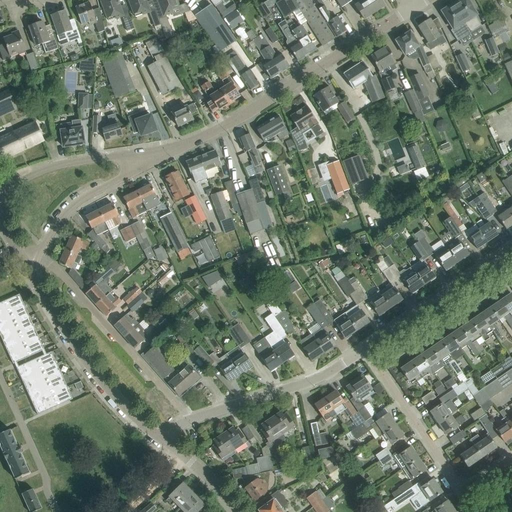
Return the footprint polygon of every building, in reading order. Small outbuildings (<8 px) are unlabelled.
[(105,0),(102,1),(109,21),(123,16),(117,0),(105,0)] [(128,0),(135,17),(150,12),(145,0),(128,0)] [(151,0),(156,13),(161,25),(160,20),(167,17),(166,15),(180,10),(176,0),(151,0)] [(271,14),(267,8),(268,8),(269,8),(270,7),(271,7),(272,7),(272,6),(273,5),(274,4),(275,3),(272,0),(268,0),(257,7),(264,18),(271,14)] [(272,0),(275,3),(284,17),(298,8),(299,8),(295,2),(293,0),(272,0)] [(309,0),(297,0),(295,2),(299,8),(298,8),(322,46),(334,38),(309,0)] [(333,19),(321,1),(320,0),(312,0),(316,6),(335,37),(346,31),(337,17),(333,19)] [(364,19),(374,13),(368,2),(366,0),(355,0),(353,2),(364,19)] [(366,0),(368,2),(374,13),(384,6),(380,0),(366,0)] [(464,21),(462,23),(469,34),(481,26),(475,16),(477,15),(472,8),(466,0),(458,0),(453,4),(464,21)] [(89,2),(75,7),(81,25),(88,22),(89,25),(95,23),(98,33),(99,32),(104,31),(104,30),(101,15),(95,17),(89,2)] [(453,4),(444,10),(442,12),(449,23),(453,29),(451,31),(457,41),(469,34),(462,23),(464,21),(453,4)] [(204,30),(216,46),(220,51),(235,41),(213,8),(197,19),(198,21),(204,30)] [(238,9),(230,13),(234,19),(241,14),(238,9)] [(52,16),(59,36),(61,41),(69,38),(70,42),(81,38),(76,24),(70,26),(64,11),(52,16)] [(154,27),(161,25),(156,13),(150,15),(154,27)] [(129,15),(122,17),(127,32),(134,29),(129,15)] [(418,27),(429,43),(427,44),(430,50),(439,44),(440,46),(446,42),(438,30),(442,28),(438,18),(431,22),(430,20),(426,22),(425,23),(423,22),(420,24),(420,26),(418,27)] [(489,25),(498,45),(511,39),(503,19),(489,25)] [(307,55),(299,42),(289,27),(285,20),(277,25),(287,40),(286,41),(286,42),(286,43),(287,44),(298,61),(307,55)] [(204,30),(198,21),(187,23),(190,33),(204,30)] [(42,22),(29,27),(36,46),(42,44),(46,54),(58,49),(53,35),(48,37),(42,22)] [(289,27),(299,42),(307,55),(317,49),(308,36),(301,26),(297,28),(294,24),(289,27)] [(270,27),(265,31),(273,44),(278,40),(270,27)] [(5,43),(0,45),(0,51),(3,61),(11,58),(10,55),(18,53),(19,56),(26,53),(18,31),(11,33),(12,35),(4,38),(5,43)] [(415,48),(423,67),(426,74),(432,71),(426,58),(421,45),(419,46),(410,32),(397,39),(396,43),(397,43),(405,55),(415,48)] [(277,56),(267,41),(262,34),(257,37),(280,73),(289,67),(281,53),(277,56)] [(280,73),(257,37),(252,40),(266,62),(262,65),(270,79),(280,73)] [(181,85),(166,57),(156,38),(145,44),(152,58),(153,57),(156,62),(147,66),(162,95),(181,85)] [(492,38),(485,41),(491,56),(499,53),(492,38)] [(222,65),(227,61),(220,51),(216,46),(210,50),(222,65)] [(395,62),(387,46),(371,56),(380,71),(379,72),(386,92),(394,89),(388,74),(397,68),(394,63),(395,62)] [(135,91),(120,52),(101,59),(115,98),(135,91)] [(31,71),(39,68),(33,53),(26,55),(31,71)] [(463,54),(455,57),(463,72),(470,69),(463,54)] [(258,85),(259,84),(250,70),(247,71),(237,56),(230,61),(250,90),(253,88),(255,89),(258,87),(258,85)] [(362,62),(343,74),(353,89),(363,82),(372,103),(384,98),(375,75),(372,77),(362,62)] [(225,86),(220,90),(230,105),(235,102),(234,100),(239,97),(232,86),(234,84),(226,70),(218,75),(225,86)] [(409,79),(419,100),(429,96),(419,74),(409,79)] [(225,108),(230,105),(220,90),(215,93),(208,82),(201,86),(209,99),(205,102),(212,113),(218,109),(219,110),(225,106),(225,108)] [(338,103),(328,87),(314,96),(323,112),(338,103)] [(414,113),(421,110),(412,90),(405,93),(414,113)] [(0,94),(0,101),(5,100),(10,112),(17,109),(8,91),(0,94)] [(198,92),(193,95),(197,102),(200,100),(201,97),(198,92)] [(79,94),(79,108),(87,109),(87,95),(79,94)] [(347,122),(355,118),(345,102),(337,107),(347,122)] [(171,113),(178,127),(193,120),(190,115),(197,112),(193,103),(186,106),(171,113)] [(316,120),(307,106),(290,117),(297,128),(290,132),(298,152),(308,148),(302,134),(310,129),(316,138),(324,133),(315,120),(316,120)] [(156,130),(151,115),(148,116),(146,111),(128,117),(134,133),(140,131),(141,136),(156,130)] [(101,128),(106,141),(122,135),(115,114),(108,116),(111,125),(101,128)] [(289,134),(278,116),(256,129),(263,142),(278,133),(281,139),(289,134)] [(73,129),(61,131),(63,147),(84,144),(81,120),(71,121),(73,129)] [(0,160),(43,141),(35,122),(0,138),(0,160)] [(262,164),(249,134),(239,138),(245,153),(248,151),(255,167),(262,164)] [(447,142),(440,145),(443,150),(450,147),(447,142)] [(416,147),(409,150),(416,168),(424,165),(416,147)] [(215,151),(199,157),(205,172),(221,165),(215,151)] [(359,155),(342,161),(345,169),(351,185),(368,179),(359,155)] [(199,157),(185,162),(191,176),(192,176),(195,184),(207,179),(205,172),(199,157)] [(330,163),(326,164),(331,178),(338,197),(344,194),(342,191),(349,188),(339,159),(330,163)] [(401,175),(411,170),(408,163),(398,167),(401,175)] [(276,196),(285,192),(289,191),(280,166),(266,171),(276,196)] [(185,187),(177,171),(165,177),(169,185),(168,185),(169,186),(167,186),(174,201),(188,195),(185,188),(185,187)] [(486,178),(482,172),(476,176),(480,182),(486,178)] [(435,176),(424,181),(426,185),(437,180),(435,176)] [(502,182),(511,196),(511,184),(507,178),(502,182)] [(251,190),(252,192),(257,204),(264,202),(261,192),(257,179),(248,181),(251,190)] [(227,190),(221,192),(225,202),(230,200),(232,206),(240,204),(237,195),(236,195),(232,181),(224,183),(227,190)] [(137,191),(137,192),(147,212),(161,205),(151,185),(137,191)] [(237,195),(240,204),(246,223),(262,218),(257,204),(252,192),(251,190),(237,195)] [(147,212),(137,192),(137,191),(123,198),(133,219),(147,212)] [(225,202),(221,192),(210,196),(223,232),(235,228),(225,202)] [(478,197),(491,216),(497,212),(484,193),(478,197)] [(194,197),(185,201),(194,219),(203,215),(194,197)] [(491,216),(478,197),(467,204),(472,209),(475,207),(485,221),(491,216)] [(112,204),(99,210),(105,222),(109,230),(121,224),(117,216),(118,215),(112,204)] [(99,210),(86,217),(91,229),(93,228),(94,230),(88,235),(97,245),(105,253),(106,254),(110,251),(107,244),(98,235),(109,230),(105,222),(99,210)] [(506,229),(511,225),(511,216),(508,210),(497,217),(506,229)] [(450,217),(451,218),(462,234),(468,229),(457,212),(450,217)] [(177,253),(189,248),(171,213),(160,218),(177,253)] [(454,239),(445,245),(457,263),(469,255),(460,242),(460,243),(457,238),(462,234),(451,218),(443,224),(454,239)] [(138,222),(130,226),(136,238),(138,242),(142,251),(150,247),(138,222)] [(489,223),(479,230),(487,242),(498,235),(489,223)] [(130,226),(120,231),(126,243),(130,241),(136,238),(130,226)] [(477,249),(487,242),(479,230),(468,237),(477,249)] [(72,235),(65,250),(77,255),(80,247),(87,250),(90,243),(72,235)] [(191,245),(194,252),(202,248),(208,262),(219,257),(209,236),(191,245)] [(425,239),(419,242),(427,254),(432,250),(425,239)] [(412,268),(415,273),(424,285),(435,277),(427,265),(423,260),(429,256),(427,254),(419,242),(413,247),(422,261),(412,268)] [(94,252),(99,247),(95,243),(90,247),(94,252)] [(445,271),(457,263),(445,245),(433,253),(445,271)] [(65,250),(59,264),(71,269),(72,265),(77,267),(79,266),(83,257),(77,255),(65,250)] [(164,251),(155,256),(159,263),(168,258),(164,251)] [(237,256),(238,264),(248,262),(247,254),(237,256)] [(388,256),(382,260),(394,277),(399,273),(388,256)] [(327,259),(319,264),(321,268),(330,264),(327,259)] [(390,283),(396,279),(396,278),(395,279),(394,277),(382,260),(376,264),(390,283)] [(108,266),(93,279),(98,284),(113,271),(108,266)] [(415,273),(412,268),(405,272),(405,274),(403,274),(400,275),(399,276),(400,276),(412,293),(424,285),(415,273)] [(73,269),(70,276),(76,283),(82,289),(87,285),(73,269)] [(342,271),(334,277),(338,283),(346,277),(342,271)] [(164,275),(159,280),(162,283),(168,278),(164,275)] [(338,283),(348,297),(350,296),(356,305),(357,305),(362,302),(351,285),(348,281),(346,277),(338,283)] [(223,280),(216,285),(219,289),(226,284),(223,280)] [(106,296),(109,293),(112,291),(103,281),(97,286),(96,285),(86,294),(96,305),(106,296)] [(356,282),(351,285),(362,302),(367,299),(356,282)] [(391,284),(380,292),(382,295),(390,308),(402,300),(391,284)] [(121,299),(127,306),(142,293),(136,286),(121,299)] [(378,291),(367,299),(379,316),(390,308),(382,295),(380,292),(378,291)] [(109,293),(106,296),(96,305),(106,317),(116,308),(114,306),(121,300),(117,296),(114,299),(109,293)] [(148,299),(142,293),(127,306),(126,307),(132,313),(148,299)] [(0,316),(25,305),(20,294),(0,302),(0,316)] [(511,295),(511,294),(501,301),(511,317),(511,295)] [(326,321),(327,321),(332,318),(320,300),(314,303),(315,304),(326,321)] [(511,317),(501,301),(491,308),(499,319),(503,316),(511,329),(511,317)] [(321,325),(324,328),(329,325),(327,321),(326,321),(315,304),(307,309),(319,326),(321,325)] [(0,329),(30,316),(25,305),(0,316),(0,329)] [(356,305),(345,313),(357,331),(369,323),(357,305),(356,305)] [(491,308),(481,314),(491,329),(493,331),(498,339),(502,336),(499,331),(494,322),(499,319),(491,308)] [(194,311),(189,314),(193,320),(198,317),(194,311)] [(279,323),(287,335),(292,331),(291,329),(294,327),(290,320),(290,318),(285,311),(283,311),(275,317),(279,323)] [(337,326),(345,339),(357,331),(345,313),(333,320),(337,326)] [(114,326),(124,337),(139,324),(135,319),(133,321),(127,314),(114,326)] [(493,331),(491,329),(481,314),(471,321),(485,341),(490,338),(487,335),(493,331)] [(35,327),(30,316),(0,329),(0,330),(1,330),(2,333),(1,333),(3,339),(4,341),(35,327)] [(166,319),(150,332),(155,339),(171,326),(166,319)] [(471,321),(461,328),(471,343),(478,353),(483,350),(480,345),(485,341),(471,321)] [(273,326),(281,338),(282,339),(287,335),(279,323),(273,326)] [(144,329),(139,324),(124,337),(134,349),(147,338),(142,331),(144,329)] [(239,324),(233,328),(245,346),(251,342),(239,324)] [(40,339),(35,327),(4,341),(5,342),(6,341),(7,344),(6,344),(8,350),(9,352),(40,339)] [(240,349),(245,346),(233,328),(227,332),(238,347),(227,354),(232,362),(241,374),(252,366),(244,354),(240,349)] [(324,328),(312,336),(324,353),(335,345),(327,333),(324,328)] [(478,353),(471,343),(461,328),(451,335),(461,349),(467,345),(475,356),(478,353)] [(441,342),(451,356),(454,360),(464,353),(461,349),(451,335),(441,342)] [(304,349),(312,361),(324,353),(312,336),(309,337),(307,337),(304,339),(304,341),(305,342),(301,345),(304,349)] [(270,346),(282,364),(294,356),(285,343),(285,344),(282,339),(281,338),(270,346)] [(12,355),(11,355),(13,361),(14,362),(12,363),(13,364),(45,350),(40,339),(9,352),(9,353),(11,352),(12,355)] [(270,372),(282,364),(270,346),(267,342),(256,349),(263,359),(262,359),(270,372)] [(447,359),(451,356),(441,342),(431,348),(439,360),(445,356),(447,359)] [(156,345),(144,356),(179,395),(198,378),(189,366),(188,366),(183,361),(176,368),(156,345)] [(188,357),(194,352),(192,350),(187,345),(182,350),(188,357)] [(221,370),(229,382),(241,374),(232,362),(227,354),(218,360),(212,353),(207,356),(197,346),(192,350),(194,352),(211,371),(211,370),(208,367),(214,361),(217,364),(221,370)] [(431,348),(421,355),(433,373),(443,366),(439,360),(431,348)] [(51,352),(18,367),(20,372),(23,378),(23,379),(57,364),(51,352)] [(421,355),(411,362),(422,378),(428,374),(432,375),(433,373),(421,355)] [(417,382),(422,378),(411,362),(401,369),(409,380),(411,383),(415,380),(417,382)] [(26,382),(25,382),(28,389),(27,389),(28,391),(62,376),(57,364),(23,379),(23,380),(25,379),(26,382)] [(509,386),(511,383),(511,380),(506,372),(501,376),(509,386)] [(67,387),(62,376),(28,391),(29,391),(30,391),(31,393),(30,394),(33,400),(33,401),(34,403),(67,387)] [(504,390),(509,386),(501,376),(497,379),(504,390)] [(356,400),(360,398),(363,402),(374,394),(363,377),(347,388),(353,398),(350,400),(358,412),(364,422),(371,417),(363,407),(356,400)] [(443,384),(447,390),(455,384),(452,378),(443,384)] [(497,379),(492,382),(499,393),(504,390),(497,379)] [(472,395),(477,392),(479,390),(474,382),(468,386),(465,381),(463,382),(468,389),(472,395)] [(458,397),(468,389),(463,382),(453,390),(458,397)] [(494,396),(499,393),(492,382),(487,385),(494,396)] [(434,390),(438,396),(445,391),(442,385),(434,390)] [(487,385),(482,389),(490,399),(494,396),(487,385)] [(67,387),(34,403),(35,402),(36,405),(35,406),(38,412),(38,413),(37,414),(38,415),(73,399),(67,387)] [(479,390),(477,392),(485,403),(490,399),(482,389),(479,391),(479,390)] [(356,413),(346,398),(342,401),(336,391),(325,398),(333,409),(337,415),(345,409),(350,417),(356,413)] [(421,399),(425,405),(436,398),(432,392),(421,399)] [(480,406),(485,403),(477,392),(472,395),(480,406)] [(337,415),(333,409),(325,398),(315,405),(326,422),(337,415)] [(430,412),(438,423),(450,415),(442,404),(430,412)] [(485,414),(480,407),(470,414),(475,421),(485,414)] [(506,423),(511,431),(511,419),(510,421),(503,410),(499,412),(503,418),(506,423)] [(280,412),(271,419),(284,438),(284,440),(285,440),(282,435),(294,426),(287,416),(285,418),(280,412)] [(358,412),(356,413),(350,417),(357,427),(364,422),(358,412)] [(383,433),(383,434),(396,425),(388,413),(377,420),(374,415),(364,422),(357,427),(350,431),(356,439),(372,428),(378,437),(383,433)] [(453,420),(450,415),(438,423),(446,434),(466,421),(461,414),(453,420)] [(504,442),(505,442),(507,444),(508,445),(511,442),(511,441),(510,438),(511,437),(511,431),(506,423),(503,418),(501,419),(500,422),(503,426),(496,430),(498,433),(504,442)] [(277,445),(284,440),(284,438),(271,419),(261,425),(265,431),(263,433),(268,442),(265,444),(268,448),(276,444),(277,445)] [(483,440),(474,446),(482,458),(496,448),(490,439),(498,433),(496,430),(490,422),(485,426),(489,432),(482,437),(483,440)] [(404,437),(396,425),(383,434),(391,445),(404,437)] [(233,428),(223,434),(234,450),(246,442),(240,432),(237,434),(233,428)] [(0,446),(15,480),(30,473),(21,454),(23,453),(20,446),(18,447),(10,430),(0,434),(0,446)] [(326,432),(313,435),(315,447),(329,444),(326,432)] [(449,439),(453,445),(464,438),(460,432),(449,439)] [(234,450),(223,434),(213,440),(218,447),(215,449),(221,459),(234,450)] [(304,461),(312,460),(308,446),(301,448),(304,461)] [(468,467),(482,458),(474,446),(460,456),(468,467)] [(403,469),(406,467),(418,458),(410,447),(395,458),(403,469)] [(333,456),(331,448),(318,451),(320,459),(333,456)] [(379,461),(390,453),(386,448),(375,455),(379,461)] [(394,459),(390,453),(379,461),(382,467),(394,459)] [(270,455),(263,456),(266,472),(274,471),(270,455)] [(247,477),(249,476),(266,472),(263,456),(256,458),(257,463),(245,466),(245,467),(245,468),(247,477)] [(418,458),(406,467),(403,469),(411,481),(426,470),(418,458)] [(244,478),(247,477),(245,468),(232,471),(234,480),(244,478)] [(247,477),(244,478),(250,485),(245,488),(251,496),(251,498),(253,501),(255,501),(258,499),(258,498),(266,492),(268,485),(264,479),(255,478),(251,480),(249,476),(247,477)] [(392,494),(395,499),(413,487),(409,480),(397,488),(398,489),(392,494)] [(414,496),(422,507),(437,496),(437,497),(439,495),(438,495),(442,493),(433,480),(421,488),(422,490),(414,496)] [(175,501),(180,507),(193,495),(183,484),(166,500),(171,505),(175,501)] [(413,487),(395,499),(383,507),(387,511),(391,511),(395,509),(394,508),(417,492),(413,487)] [(22,494),(29,511),(34,511),(42,509),(33,489),(24,493),(22,494)] [(273,500),(259,511),(281,511),(280,509),(287,504),(284,500),(284,499),(282,495),(280,495),(278,492),(269,498),(270,498),(271,498),(273,500)] [(306,498),(313,507),(322,500),(315,492),(306,498)] [(196,511),(204,505),(193,495),(180,507),(185,511),(196,511)] [(328,511),(329,511),(322,500),(313,507),(316,511),(328,511)] [(454,511),(455,511),(448,501),(433,510),(434,511),(454,511)] [(151,511),(156,508),(152,503),(140,511),(151,511)]
